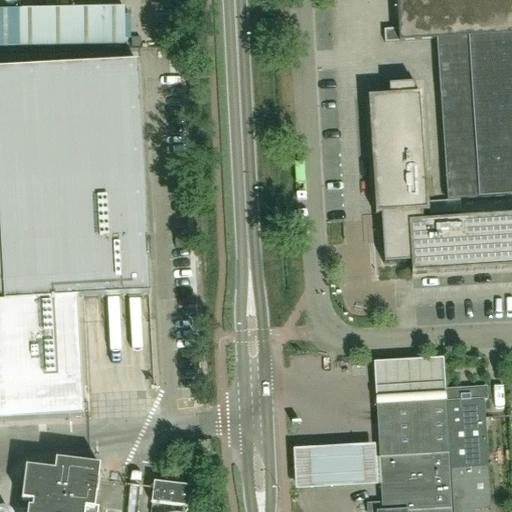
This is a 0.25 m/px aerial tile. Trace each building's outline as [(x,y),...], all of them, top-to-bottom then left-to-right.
[(511,0),(396,0),(398,31),(385,32),(386,43),(399,43),(437,41),(440,94),(446,202),(508,198),(511,197),(511,0)] [(125,46),(124,9),(15,11),(16,48),(125,46)] [(136,65),(0,72),(0,423),(83,419),(76,300),(149,296),(136,65)] [(511,216),(437,222),(423,223),(422,213),(426,212),(426,213),(428,213),(421,95),(419,95),(419,96),(414,96),(414,86),(414,85),(395,86),(389,87),(390,98),(370,99),(368,99),(375,216),(377,216),(381,216),(384,266),(411,264),(412,274),(411,274),(412,277),(511,270),(511,216)] [(382,506),(362,507),(362,511),(433,511),(452,511),(446,403),(423,404),(422,386),(406,387),(407,405),(377,407),(382,506)] [(487,481),(483,401),(488,401),(487,388),(445,391),(446,403),(452,511),(480,511),(490,511),(489,502),(491,502),(494,499),(493,484),(487,481)] [(371,447),(288,452),(291,495),(374,490),(371,447)] [(85,511),(94,511),(100,468),(56,462),(54,473),(26,469),(22,503),(33,504),(32,510),(28,510),(28,511),(85,511)] [(199,493),(184,491),(155,487),(153,505),(182,509),(197,511),(199,493)]
